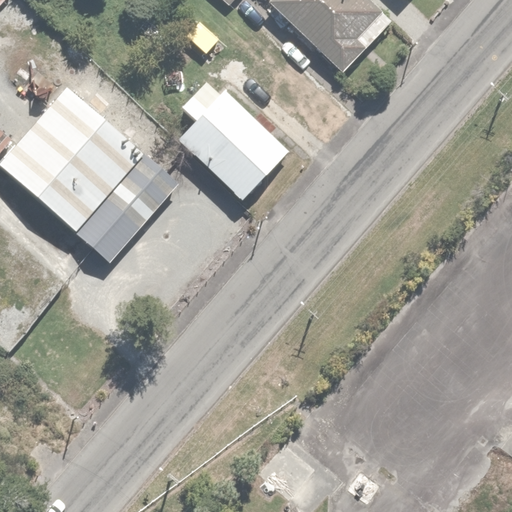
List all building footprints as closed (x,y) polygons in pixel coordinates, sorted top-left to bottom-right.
[(368,0),(267,0),(343,71),(391,20),(368,0)] [(55,84),(26,59),(18,67),(30,78),(25,83),(43,98),(55,84)] [(63,85),(0,156),(0,165),(108,260),(175,184),(63,85)] [(222,87),(176,138),(240,196),(286,145),(222,87)] [(0,149),(14,135),(0,121),(0,149)] [(225,195),(212,209),(234,229),(247,216),(225,195)] [(283,442),(258,471),(304,511),(328,482),(283,442)] [(511,511),(511,455),(509,453),(463,511),(511,511)] [(379,484),(358,470),(345,489),(366,503),(379,484)]
